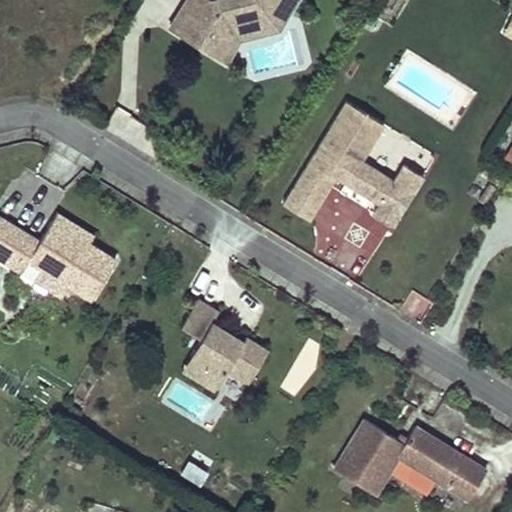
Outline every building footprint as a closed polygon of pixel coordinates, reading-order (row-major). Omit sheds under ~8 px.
[(291,0),(215,0),(216,0),(207,3),(202,0),(184,0),(170,21),(198,38),(190,49),(218,64),(234,37),(234,27),(280,17),(291,0)] [(499,31),(511,38),(511,12),(510,12),(499,31)] [(234,27),(234,37),(273,30),(280,17),(234,27)] [(198,38),(170,21),(163,32),(190,49),(198,38)] [(388,185),(355,165),(350,163),(370,130),(337,110),(274,212),(300,228),(329,183),(333,178),(343,185),(340,190),(372,211),(367,219),(388,232),(419,181),(398,169),(388,185)] [(375,133),(370,130),(350,163),(355,165),(375,133)] [(340,190),(343,185),(333,178),(329,183),(340,190)] [(55,216),(50,225),(82,245),(87,237),(55,216)] [(66,288),(90,303),(113,264),(82,245),(50,225),(37,247),(7,228),(0,238),(0,265),(18,276),(26,264),(39,271),(31,284),(58,302),(66,288)] [(409,290),(401,310),(422,318),(429,298),(409,290)] [(214,314),(194,301),(176,330),(194,342),(185,359),(198,368),(190,380),(212,392),(222,373),(245,387),(266,353),(242,339),(239,344),(209,324),(214,314)] [(198,368),(185,359),(177,372),(190,380),(198,368)] [(332,472),(372,497),(397,459),(467,501),(482,475),(412,431),(403,447),(363,422),(332,472)] [(185,459),(178,475),(199,485),(207,469),(185,459)]
